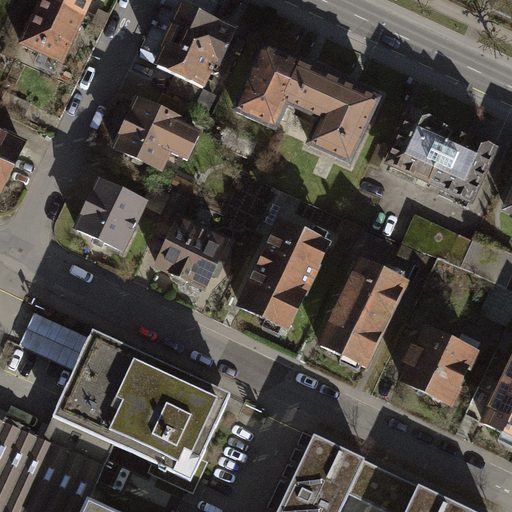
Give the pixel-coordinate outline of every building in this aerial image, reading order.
[(45,0),(43,6),(83,24),(94,0),(45,0)] [(64,66),(83,24),(43,6),(23,48),(64,66)] [(236,34),(182,9),(164,48),(167,49),(158,69),(176,77),(171,90),(198,102),(211,72),(217,75),(236,34)] [(283,103),(300,66),(266,51),(237,113),(276,130),(287,105),(283,103)] [(328,123),(345,87),(346,85),(302,64),(300,66),(283,103),(287,105),(324,121),(328,123)] [(378,102),(345,87),(328,123),(324,121),(312,146),(350,163),(378,102)] [(8,94),(1,108),(24,118),(31,105),(8,94)] [(184,124),(138,103),(117,150),(162,171),(170,154),(188,162),(200,136),(182,128),(184,124)] [(494,153),(412,115),(389,165),(471,202),(494,153)] [(258,141),(229,128),(222,142),(252,156),(258,141)] [(24,147),(0,135),(0,193),(1,194),(24,147)] [(179,179),(174,189),(194,199),(199,188),(179,179)] [(145,205),(100,184),(78,231),(123,252),(145,205)] [(188,199),(174,193),(163,217),(177,223),(188,199)] [(403,243),(461,268),(473,241),(429,222),(415,216),(403,243)] [(227,244),(180,222),(158,268),(205,290),(227,244)] [(328,248),(279,225),(240,308),(289,331),(328,248)] [(473,241),(461,268),(496,284),(504,288),(511,271),(511,256),(474,239),(473,241)] [(407,285),(362,264),(322,348),(367,369),(407,285)] [(511,291),(504,288),(496,284),(484,312),(509,324),(511,316),(511,291)] [(189,489),(232,395),(88,330),(77,355),(48,420),(110,449),(178,478),(175,483),(189,489)] [(476,354),(428,331),(418,353),(414,351),(407,364),(411,365),(403,383),(431,396),(433,400),(440,403),(445,403),(451,406),(476,354)] [(511,385),(505,382),(485,425),(511,437),(511,385)] [(48,420),(39,439),(0,420),(0,511),(80,511),(85,503),(110,449),(48,420)] [(364,463),(314,439),(278,511),(340,511),(348,497),(364,463)] [(470,511),(364,463),(348,497),(381,511),(470,511)] [(104,511),(85,503),(80,511),(104,511)]
